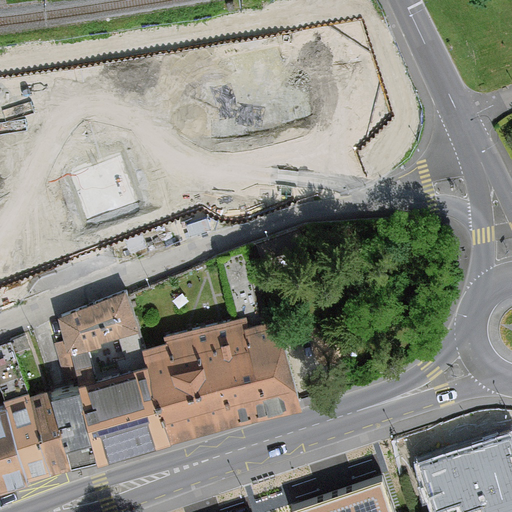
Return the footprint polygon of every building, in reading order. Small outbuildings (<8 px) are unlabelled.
[(282,31),(310,160),(359,147),(372,132),(377,113),(372,88),(358,18),(282,31)] [(213,186),(269,169),(241,43),(184,52),(198,116),(203,141),(213,186)] [(125,216),(173,200),(157,146),(132,59),(85,66),(125,216)] [(0,100),(36,248),(85,230),(47,71),(0,78),(0,100)] [(243,246),(221,254),(236,314),(248,311),(250,319),(260,317),(243,246)] [(126,296),(57,319),(63,335),(68,349),(136,326),(126,296)] [(167,338),(142,344),(147,359),(172,433),(300,402),(277,312),(260,317),(250,319),(248,311),(236,314),(165,331),(167,338)] [(142,344),(136,326),(68,349),(70,356),(79,382),(147,359),(142,344)] [(23,334),(10,339),(14,351),(28,346),(23,334)] [(63,335),(57,337),(64,358),(70,356),(68,349),(63,335)] [(0,378),(6,393),(27,385),(14,351),(10,339),(0,343),(0,378)] [(147,359),(79,382),(103,454),(172,433),(147,359)] [(79,382),(58,388),(80,459),(103,454),(79,382)] [(57,384),(34,391),(59,466),(80,459),(58,388),(57,384)] [(34,391),(14,398),(38,473),(59,466),(34,391)] [(0,485),(38,473),(14,398),(0,401),(0,485)] [(511,511),(511,439),(510,434),(416,464),(432,511),(479,511),(511,511)] [(294,501),(292,502),(295,511),(395,511),(382,472),(294,501)]
